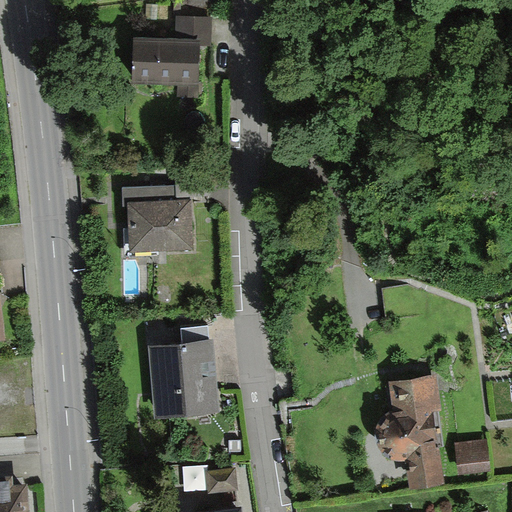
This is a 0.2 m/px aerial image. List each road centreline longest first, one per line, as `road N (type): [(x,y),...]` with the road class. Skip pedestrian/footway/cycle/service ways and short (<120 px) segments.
road 1 (primary): [(23,0),(72,511)]
road 2 (residential): [(272,511),(251,296),(249,0)]
